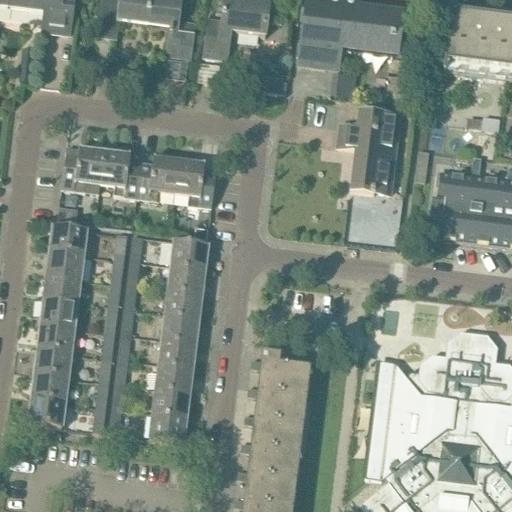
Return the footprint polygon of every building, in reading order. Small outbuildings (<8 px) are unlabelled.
[(67,39),(72,10),(59,8),(60,0),(0,0),(0,9),(44,15),(41,35),(67,39)] [(100,0),(97,24),(114,26),(118,27),(168,33),(164,61),(189,65),(194,27),(178,25),(180,0),(100,0)] [(264,43),(268,10),(236,5),(237,0),(222,0),(219,25),(205,24),(200,63),(226,67),(230,38),(264,43)] [(342,12),(344,1),(333,0),(313,0),(312,9),(306,8),(305,13),(299,12),(296,30),(304,31),(302,46),(299,67),(334,72),(337,55),(389,62),(395,19),(342,12)] [(511,25),(449,18),(441,78),(443,78),(443,77),(504,85),(506,75),(511,76),(511,25)] [(339,78),(336,100),(353,102),(355,80),(339,78)] [(261,81),(260,95),(284,98),(285,84),(281,83),(261,81)] [(388,200),(398,120),(358,115),(356,132),(338,130),(336,152),(357,154),(352,193),(349,192),(348,195),(388,200)] [(499,124),(482,122),(481,135),(497,137),(499,124)] [(98,189),(102,155),(78,151),(76,161),(64,159),(60,195),(82,197),(84,188),(98,189)] [(134,204),(138,169),(127,167),(128,158),(102,155),(98,189),(112,191),(111,201),(134,204)] [(423,188),(427,157),(417,156),(413,187),(423,188)] [(173,199),(177,164),(151,161),(150,170),(138,169),(134,204),(157,207),(158,197),(173,199)] [(477,184),(480,164),(480,163),(472,162),(469,183),(438,179),(435,205),(436,205),(434,220),(433,220),(430,243),(509,253),(510,252),(511,252),(511,172),(507,172),(507,173),(506,188),(477,184)] [(177,164),(173,199),(187,201),(186,211),(208,214),(213,179),(201,177),(202,168),(177,164)] [(396,223),(399,206),(388,204),(386,222),(396,223)] [(56,225),(74,227),(76,213),(58,211),(56,225)] [(194,231),(192,242),(205,243),(207,233),(194,231)] [(47,257),(82,261),(85,236),(50,232),(47,257)] [(111,264),(122,265),(125,241),(114,239),(111,264)] [(128,267),(138,269),(141,243),(131,241),(128,267)] [(169,272),(202,276),(205,252),(172,248),(169,272)] [(79,285),(82,261),(47,257),(44,281),(79,285)] [(119,290),(122,265),(111,264),(108,289),(119,290)] [(135,293),(138,269),(128,267),(125,292),(135,293)] [(199,301),(202,276),(169,272),(166,297),(199,301)] [(76,310),(79,285),(44,281),(41,306),(76,310)] [(116,315),(119,290),(108,289),(105,314),(116,315)] [(132,318),(135,293),(125,292),(122,317),(132,318)] [(196,326),(199,301),(166,297),(163,322),(196,326)] [(73,335),(76,310),(41,306),(38,331),(73,335)] [(113,340),(116,315),(105,314),(102,338),(113,340)] [(129,343),(132,318),(122,317),(119,342),(129,343)] [(193,350),(196,326),(163,322),(160,346),(193,350)] [(70,360),(73,335),(38,331),(35,355),(70,360)] [(110,364),(113,340),(102,338),(99,363),(110,364)] [(371,425),(511,442),(511,376),(508,371),(494,369),(495,354),(485,341),(458,338),(445,348),(443,362),(430,361),(418,370),(417,376),(409,375),(403,380),(394,369),(378,367),(371,425)] [(126,367),(129,343),(119,342),(116,366),(126,367)] [(190,375),(193,350),(160,346),(157,371),(190,375)] [(67,384),(70,360),(35,355),(32,380),(67,384)] [(290,511),(308,375),(277,371),(278,362),(259,360),(259,366),(250,365),(249,373),(264,375),(261,394),(247,393),(246,401),(260,403),(258,423),(243,421),(242,429),(257,431),(255,450),(240,448),(239,456),(254,458),(251,478),(236,476),(235,484),(250,486),(248,505),(233,503),(231,511),(290,511)] [(107,389),(110,364),(99,363),(96,388),(107,389)] [(123,392),(126,367),(116,366),(113,391),(123,392)] [(187,400),(190,375),(157,371),(154,396),(187,400)] [(64,409),(67,384),(32,380),(29,405),(64,409)] [(104,414),(107,389),(96,388),(93,413),(104,414)] [(120,417),(123,392),(113,391),(110,416),(120,417)] [(184,425),(187,400),(154,396),(151,421),(184,425)] [(61,434),(64,409),(29,405),(27,430),(61,434)] [(100,439),(104,414),(93,413),(90,437),(100,439)] [(117,441),(120,417),(110,416),(107,440),(117,441)] [(181,449),(184,425),(151,421),(148,445),(181,449)] [(511,511),(511,442),(371,425),(364,484),(380,486),(382,484),(386,489),(357,511),(511,511)] [(349,472),(348,480),(355,481),(356,473),(349,472)]
